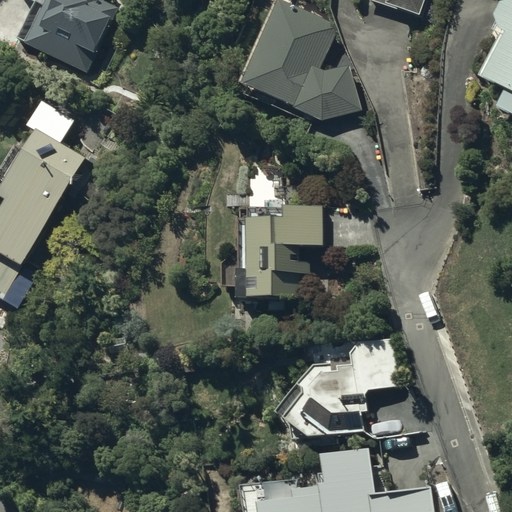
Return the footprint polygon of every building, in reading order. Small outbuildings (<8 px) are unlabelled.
[(45,0),(33,0),(19,30),(91,64),(113,16),(118,18),(123,6),(110,0),(46,0),(45,0)] [(364,106),(352,63),(329,65),(322,62),(343,20),(302,0),(278,0),(241,74),(326,117),(364,106)] [(379,0),(425,15),(429,0),(379,0)] [(511,0),(501,0),(498,6),(501,20),(509,23),(503,38),(496,35),(482,68),(509,79),(500,100),(511,105),(511,0)] [(0,292),(6,296),(25,261),(40,270),(74,207),(60,200),(87,150),(69,141),(78,125),(44,107),(27,140),(20,136),(0,172),(0,173),(8,178),(3,187),(9,191),(0,207),(0,292)] [(242,281),(243,286),(312,294),(313,256),(305,253),(305,236),(328,237),(328,198),(289,194),(290,206),(251,208),(252,212),(251,211),(250,210),(249,210),(248,209),(247,209),(246,208),(245,208),(244,208),(243,208),(242,209),(241,209),(240,209),(239,210),(238,211),(237,211),(237,212),(236,213),(236,214),(235,215),(235,216),(235,217),(235,218),(235,219),(235,220),(235,221),(236,222),(236,223),(237,224),(238,225),(238,226),(239,226),(240,227),(241,227),(242,227),(242,250),(233,249),(224,258),(224,282),(242,281)] [(399,383),(397,334),(363,334),(356,345),(356,355),(343,355),(343,360),(335,360),(335,356),(319,355),(279,398),(294,412),(297,409),(315,426),(331,426),(333,428),(366,429),(365,405),(371,405),(370,384),(399,383)] [(437,511),(437,484),(378,485),(373,444),(326,444),(330,472),(323,473),(324,479),(246,477),(248,511),(437,511)]
